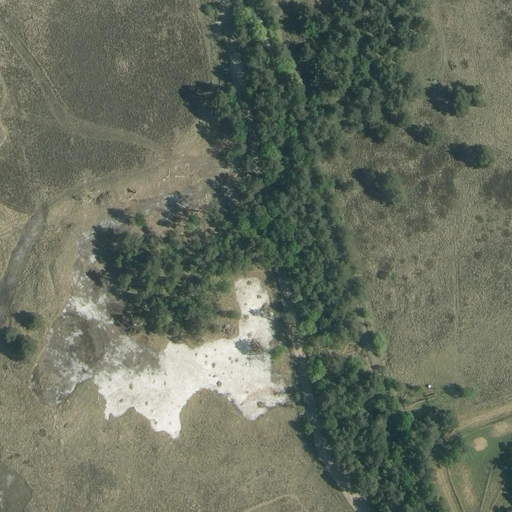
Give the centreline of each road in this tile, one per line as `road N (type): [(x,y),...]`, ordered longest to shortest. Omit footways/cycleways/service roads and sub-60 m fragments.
road 1 (track): [(365,511),(326,456),(311,410),(223,0)]
road 2 (track): [(454,511),(438,468),(442,443),(511,406)]
